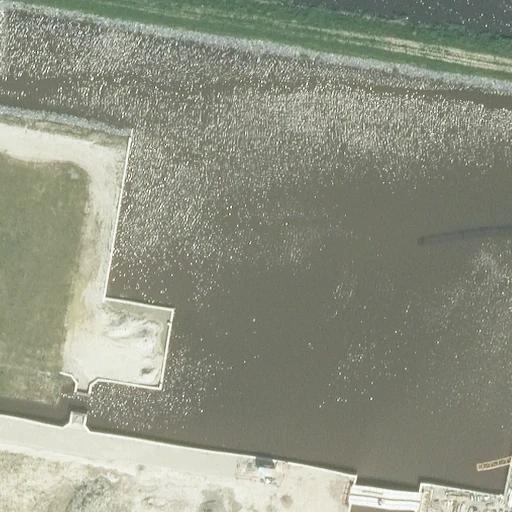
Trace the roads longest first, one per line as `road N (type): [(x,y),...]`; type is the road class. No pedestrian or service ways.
road 1 (track): [(0,137),(101,152),(69,351)]
road 2 (residential): [(282,483),(0,435)]
